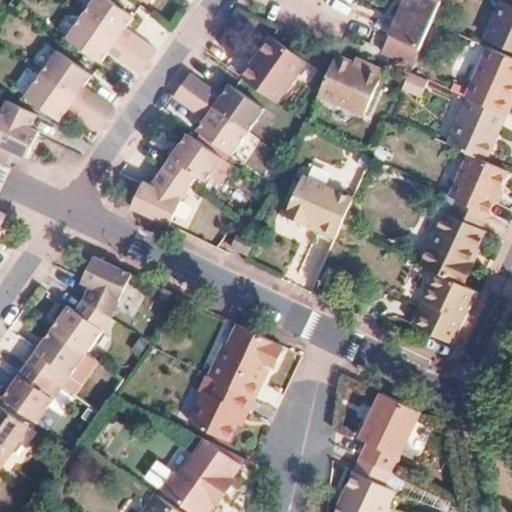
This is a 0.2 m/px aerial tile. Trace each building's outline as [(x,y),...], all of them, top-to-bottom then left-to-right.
[(118,36),(123,29),(131,18),(106,0),(92,0),(80,17),(146,64),(155,53),(131,35),(127,42),(118,36)] [(429,25),(439,3),(432,0),(402,0),(386,37),(388,38),(418,51),(429,25)] [(511,52),(511,10),(500,5),(484,40),(511,52)] [(146,64),(80,17),(64,39),(98,64),(107,52),(111,47),(119,53),(115,58),(138,75),(146,64)] [(127,42),(131,35),(123,29),(118,36),(127,42)] [(268,38),(254,57),(257,60),(250,69),(247,67),(239,78),(274,103),(303,64),(268,38)] [(382,53),(411,66),(418,51),(388,38),(382,53)] [(111,47),(107,52),(115,58),(119,53),(111,47)] [(511,61),(486,50),(463,100),(467,102),(503,118),(510,102),(507,100),(511,88),(511,61)] [(55,52),(39,75),(105,122),(113,110),(89,94),(86,99),(77,93),(81,88),(89,76),(55,52)] [(257,60),(254,57),(247,67),(250,69),(257,60)] [(333,57),(316,96),(360,116),(381,72),(364,64),(362,69),(351,64),(333,57)] [(362,69),(364,64),(353,59),(351,64),(362,69)] [(105,122),(39,75),(22,98),(56,122),(64,111),(69,105),(77,111),(73,117),(96,134),(105,122)] [(228,86),(219,99),(215,105),(206,98),(211,92),(187,75),(179,86),(245,134),(262,111),(228,86)] [(229,156),(245,134),(179,86),(174,93),(170,98),(194,115),(198,109),(207,116),(203,121),(196,132),(229,156)] [(89,94),(81,88),(77,93),(86,99),(89,94)] [(219,99),(211,92),(206,98),(215,105),(219,99)] [(4,102),(0,110),(0,147),(9,152),(24,159),(29,147),(34,138),(36,134),(28,130),(35,116),(4,102)] [(467,102),(447,147),(467,156),(483,163),(503,118),(467,102)] [(69,105),(64,111),(73,117),(77,111),(69,105)] [(198,109),(194,115),(203,121),(207,116),(198,109)] [(176,147),(167,159),(159,170),(186,188),(193,178),(201,184),(219,159),(185,134),(176,147)] [(29,147),(34,150),(38,141),(34,138),(29,147)] [(162,156),(167,159),(176,147),(171,143),(162,156)] [(483,163),(467,156),(447,197),(453,200),(483,216),(485,217),(506,173),(483,163)] [(175,202),(186,188),(159,170),(147,187),(140,182),(138,186),(127,208),(164,226),(175,202)] [(317,228),(314,234),(332,242),(351,201),(301,178),(281,220),(285,228),(297,233),(305,229),(307,224),(317,228)] [(441,217),(418,266),(431,273),(457,285),(466,266),(463,265),(470,250),(474,252),(481,236),(475,233),(483,216),(453,200),(445,218),(441,217)] [(307,224),(305,229),(314,234),(317,228),(307,224)] [(250,242),(235,234),(227,250),(244,257),(250,242)] [(107,320),(128,276),(90,257),(77,284),(86,288),(80,300),(107,320)] [(457,285),(431,273),(419,301),(423,303),(411,329),(450,347),(475,294),(457,285)] [(64,308),(49,330),(83,354),(107,320),(80,300),(71,313),(64,308)] [(271,369),(281,348),(236,327),(226,348),(221,346),(206,376),(252,398),(264,376),(258,373),(262,365),(271,369)] [(49,330),(24,364),(51,383),(59,372),(66,377),(83,354),(49,330)] [(24,364),(0,397),(0,400),(33,424),(50,400),(42,395),(51,383),(24,364)] [(245,413),(252,398),(206,376),(204,375),(196,392),(201,394),(187,422),(225,441),(240,410),(245,413)] [(417,414),(377,395),(355,439),(366,444),(358,460),(388,474),(417,414)] [(0,464),(25,429),(0,410),(0,464)] [(204,441),(202,444),(236,468),(242,460),(204,441)] [(190,511),(203,511),(210,504),(215,497),(219,500),(232,484),(227,480),(236,468),(202,444),(177,477),(173,474),(161,491),(190,511)] [(143,477),(161,491),(173,474),(155,461),(143,477)] [(332,511),(383,511),(392,494),(352,474),(343,492),(348,495),(341,509),(336,506),(332,511)] [(178,511),(154,494),(141,511),(178,511)] [(215,497),(210,504),(214,507),(219,500),(215,497)]
